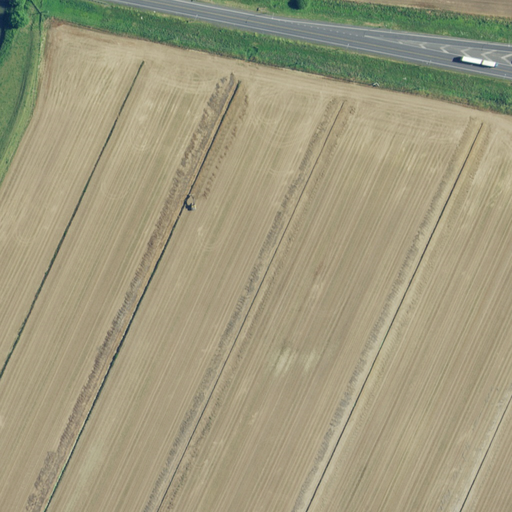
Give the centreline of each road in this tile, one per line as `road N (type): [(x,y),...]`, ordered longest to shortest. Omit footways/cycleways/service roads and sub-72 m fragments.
road 1 (trunk): [(273,24),(511,71)]
road 2 (trunk): [(273,24),(511,48)]
road 3 (trunk): [(146,0),(273,24)]
